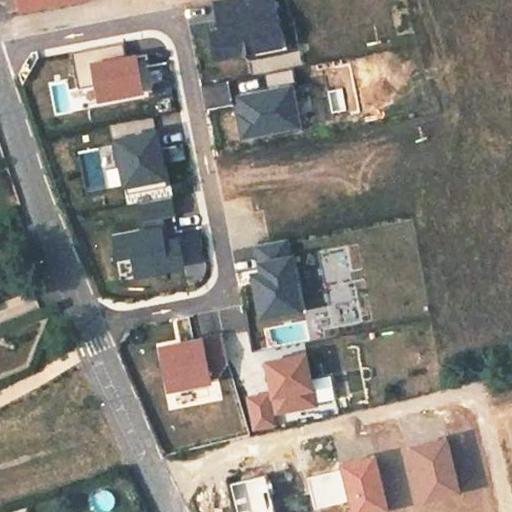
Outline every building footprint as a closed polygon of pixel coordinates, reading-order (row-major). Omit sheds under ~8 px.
[(222,333),(159,346),(169,394),(212,385),(212,380),(217,380),(229,363),(222,333)] [(316,405),(308,353),(264,360),(269,391),(245,395),(252,432),(275,428),(272,412),(316,405)] [(465,492),(450,435),(440,438),(410,446),(426,503),(465,492)] [(351,511),(388,511),(376,455),(340,463),(342,471),(349,500),(351,511)] [(342,471),(308,478),(315,508),(349,500),(342,471)] [(242,480),(229,483),(236,511),(277,511),(267,473),(242,480)]
